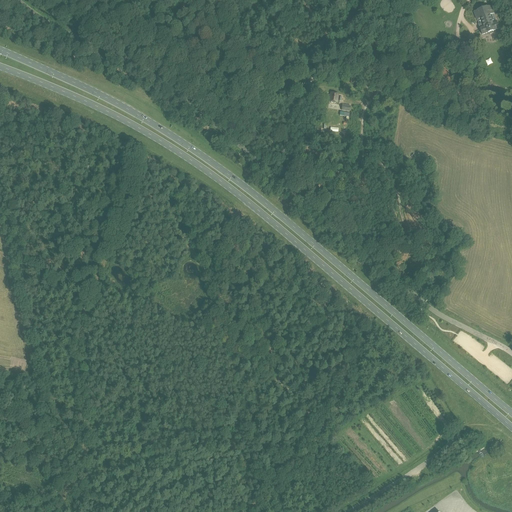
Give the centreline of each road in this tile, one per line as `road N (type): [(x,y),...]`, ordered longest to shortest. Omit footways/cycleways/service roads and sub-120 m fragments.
road 1 (track): [(332,405),(342,371),(304,392),(283,388),(276,351),(219,299),(176,202),(122,190),(72,323),(82,456),(61,485),(12,510),(0,508)]
road 2 (primary): [(0,66),(190,159),(511,428)]
road 3 (primary): [(511,412),(229,174),(115,102),(0,50)]
road 4 (unclassified): [(511,354),(422,302),(168,85),(18,0)]
road 5 (track): [(228,511),(290,467),(332,405)]
road 6 (unclassified): [(349,511),(458,436)]
